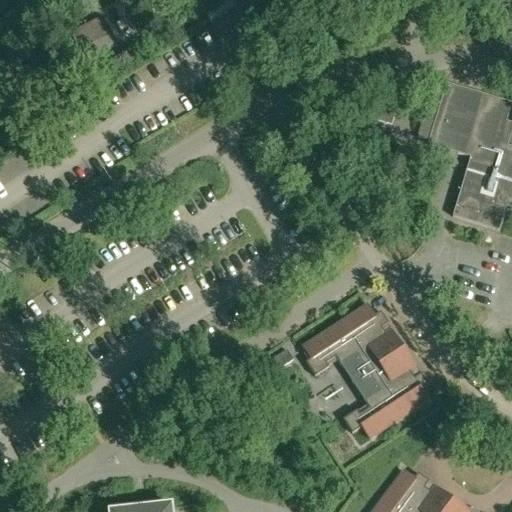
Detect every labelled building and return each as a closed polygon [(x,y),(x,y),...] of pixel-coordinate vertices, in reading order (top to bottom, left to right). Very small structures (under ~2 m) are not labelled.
[(429,99),(417,139),(428,142),(427,148),(448,154),(459,157),(467,159),(450,218),(498,231),(505,206),(511,208),(511,149),(507,148),(496,145),(502,123),(504,115),(507,105),(484,98),(482,97),(445,87),(443,93),(432,89),(429,99)] [(393,114),(370,109),(367,122),(390,127),(393,114)] [(366,306),(302,348),(310,360),(305,364),(315,378),(329,369),(328,368),(326,365),(335,359),(337,362),(340,366),(363,403),(366,407),(368,410),(359,416),(357,413),(356,412),(342,421),(352,435),(362,429),(370,441),(429,402),(422,391),(428,387),(421,375),(414,379),(409,372),(414,370),(407,359),(398,344),(397,344),(390,334),(386,337),(381,329),(388,325),(380,313),(374,318),(366,306)] [(273,360),(280,370),(293,361),(286,351),(273,360)] [(402,473),(372,511),(463,511),(458,508),(459,508),(445,497),(444,498),(434,490),(431,494),(424,489),(429,483),(418,474),(413,481),(405,475),(402,473)]
